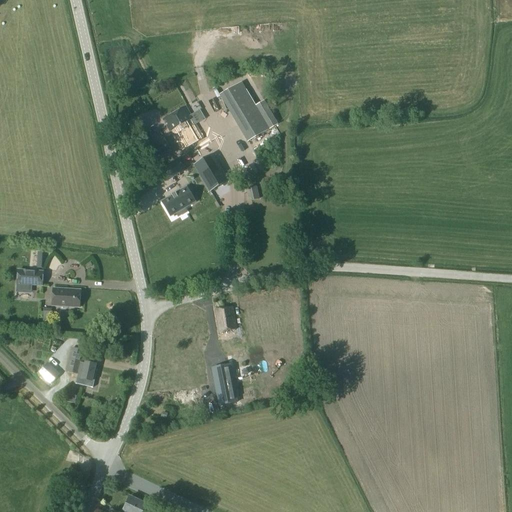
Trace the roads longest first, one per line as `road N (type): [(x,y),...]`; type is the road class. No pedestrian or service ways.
road 1 (unclassified): [(511,279),(290,270),(144,313)]
road 2 (tertiary): [(144,313),(77,0)]
road 3 (unknown): [(236,284),(229,144),(196,68)]
road 4 (tertiary): [(108,459),(141,376),(144,313)]
road 5 (unclassified): [(108,459),(0,358)]
